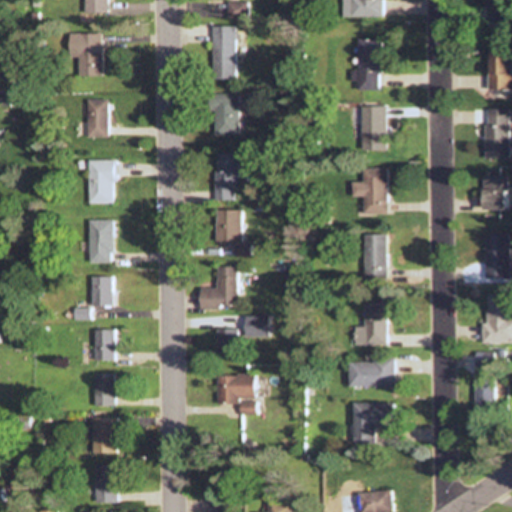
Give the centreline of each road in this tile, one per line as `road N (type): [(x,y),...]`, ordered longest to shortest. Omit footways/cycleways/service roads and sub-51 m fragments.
road 1 (residential): [(172,511),(165,0)]
road 2 (residential): [(441,511),(435,0)]
